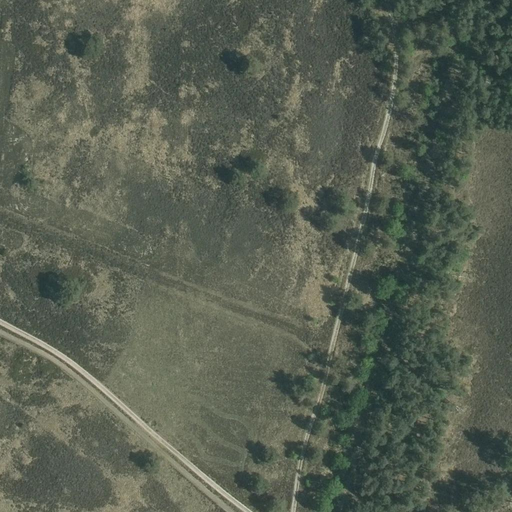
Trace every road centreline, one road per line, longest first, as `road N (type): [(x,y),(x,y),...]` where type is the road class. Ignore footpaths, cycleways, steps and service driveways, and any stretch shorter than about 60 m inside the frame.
road 1 (track): [(293,511),(391,101),(394,24),(386,0)]
road 2 (track): [(0,321),(97,382),(249,511)]
road 3 (track): [(229,511),(89,388),(0,332)]
